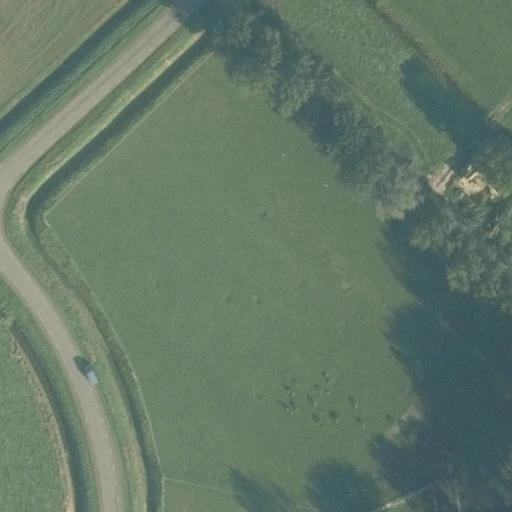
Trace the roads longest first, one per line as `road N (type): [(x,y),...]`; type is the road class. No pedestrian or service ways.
road 1 (tertiary): [(109,511),(98,434),(77,377),(0,254)]
road 2 (secondary): [(0,184),(210,0)]
